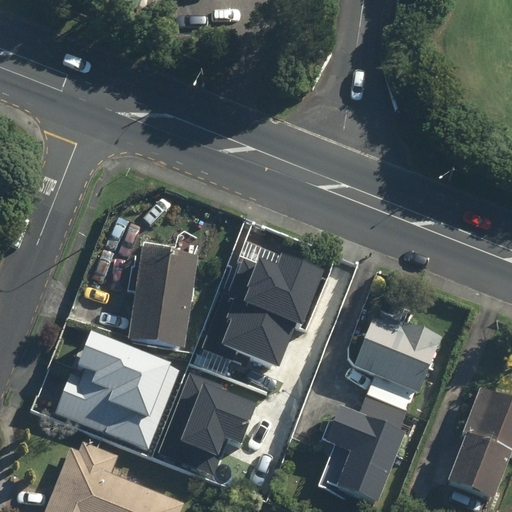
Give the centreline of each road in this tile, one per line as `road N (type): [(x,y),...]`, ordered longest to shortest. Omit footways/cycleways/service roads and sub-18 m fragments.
road 1 (residential): [(95,92),(0,344)]
road 2 (secondary): [(336,188),(95,92)]
road 3 (unclassified): [(364,0),(336,188)]
road 4 (secondary): [(511,256),(336,188)]
